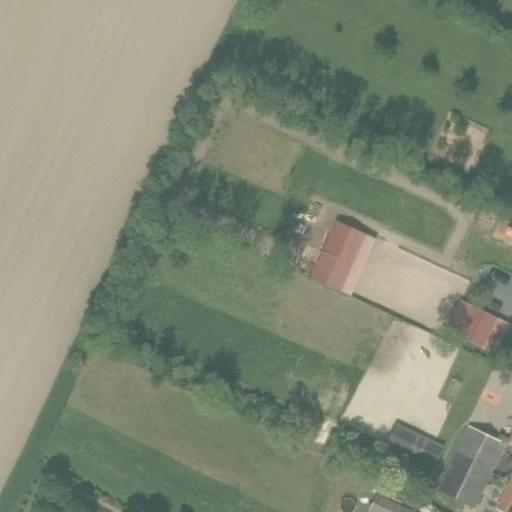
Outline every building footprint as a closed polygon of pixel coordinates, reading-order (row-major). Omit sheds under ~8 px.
[(336,222),(311,278),(341,291),(366,235),(336,222)] [(495,318),(474,308),(460,339),(482,348),(495,318)] [(444,447),(395,424),(387,442),(436,464),(444,447)] [(505,444),(497,440),(469,426),(437,491),(474,509),(505,444)] [(511,436),(511,439),(500,433),(497,440),(508,445),(508,446),(511,447),(511,436)] [(511,511),(511,479),(498,509),(502,511),(511,511)] [(370,511),(412,511),(377,495),(369,511),(370,511)]
